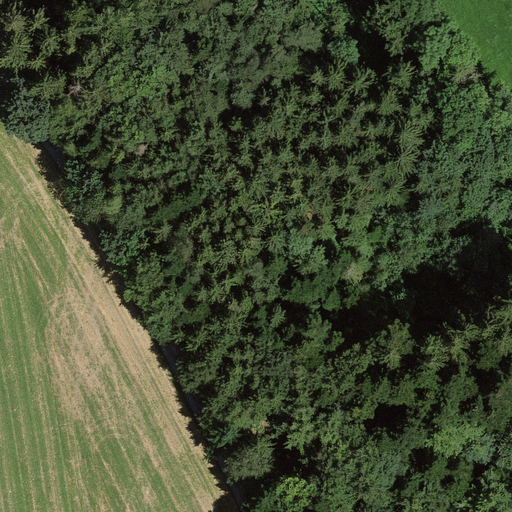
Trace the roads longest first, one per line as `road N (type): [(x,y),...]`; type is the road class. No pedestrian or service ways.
road 1 (track): [(0,56),(108,230),(246,511)]
road 2 (track): [(511,178),(380,0)]
